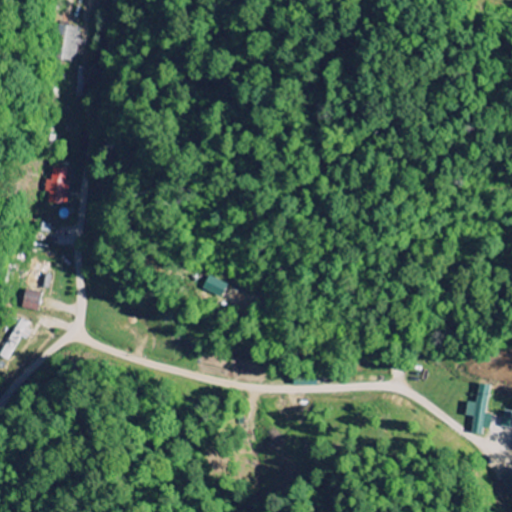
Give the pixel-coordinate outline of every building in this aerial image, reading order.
[(55,61),(76,64),(81,30),(61,26),(55,61)] [(65,206),(69,182),(52,179),(49,204),(65,206)] [(20,286),(44,293),(50,275),(46,274),(49,265),(29,258),(20,286)] [(220,298),(226,284),(208,276),(202,290),(220,298)] [(21,309),(38,311),(40,292),(22,291),(21,309)] [(485,414),(491,387),(479,384),(475,404),(467,402),(464,416),(473,418),(470,433),(481,436),(482,429),(489,430),(492,416),(485,414)] [(511,471),(498,476),(505,496),(511,493),(511,471)]
